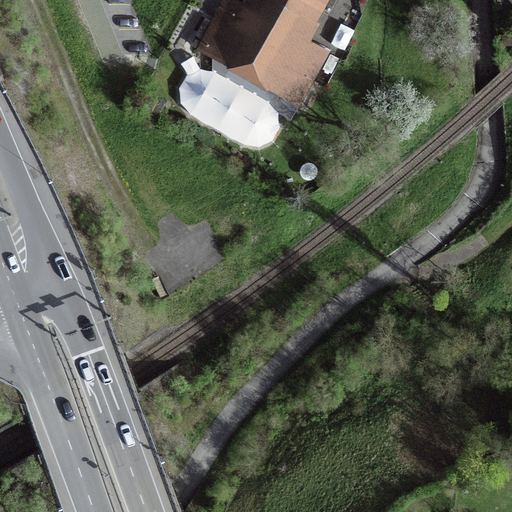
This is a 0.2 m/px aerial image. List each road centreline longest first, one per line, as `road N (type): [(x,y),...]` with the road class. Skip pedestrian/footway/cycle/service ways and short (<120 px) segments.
road 1 (residential): [(164,511),(252,388),(302,333),(453,221),(480,189),(489,150),(478,0)]
road 2 (track): [(36,0),(127,212),(184,272)]
road 3 (motorway): [(146,511),(88,355),(32,284)]
road 4 (motorway): [(43,374),(93,511)]
